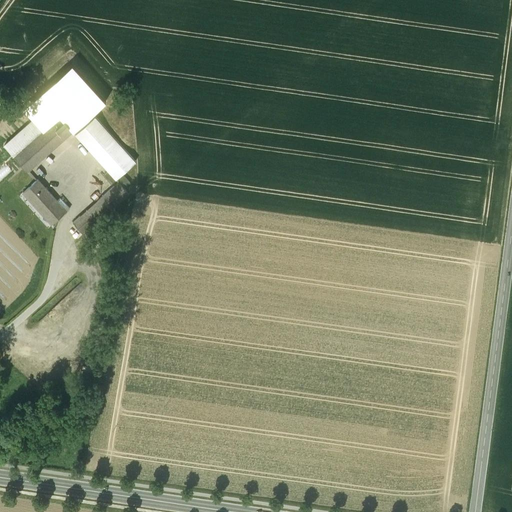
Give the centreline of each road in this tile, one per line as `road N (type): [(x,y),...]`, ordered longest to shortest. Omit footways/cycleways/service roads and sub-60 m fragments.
road 1 (tertiary): [(475,511),(511,225)]
road 2 (secondary): [(233,511),(0,477)]
